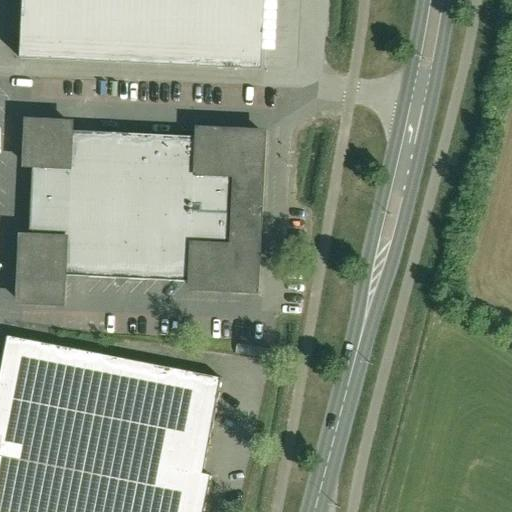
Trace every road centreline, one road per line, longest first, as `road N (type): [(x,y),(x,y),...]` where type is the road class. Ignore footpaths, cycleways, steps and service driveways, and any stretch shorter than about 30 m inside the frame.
road 1 (secondary): [(348,382),(408,200),(449,0)]
road 2 (secondary): [(422,0),(348,382)]
road 3 (secondary): [(348,382),(314,511)]
